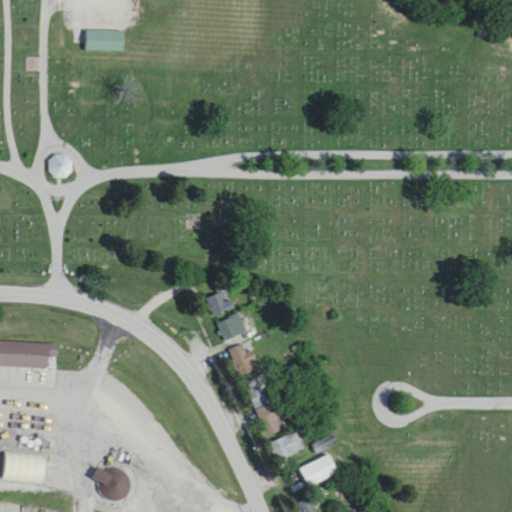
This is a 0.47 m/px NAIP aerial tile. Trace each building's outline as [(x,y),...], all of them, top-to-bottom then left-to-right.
[(122,30),(85,30),(85,52),(122,52),(122,30)] [(61,180),(74,167),(59,153),(46,167),(61,180)] [(234,308),(231,300),(225,303),(220,293),(206,299),(214,317),(234,308)] [(246,332),(238,314),(217,324),(225,342),(246,332)] [(0,341),(0,366),(49,369),(49,357),(57,358),(57,345),(0,341)] [(238,377),(258,370),(253,354),(248,356),(244,345),(229,350),(238,377)] [(268,402),(264,395),(271,391),(263,375),(244,384),(256,408),(268,402)] [(254,413),(266,438),(287,428),(275,403),(254,413)] [(274,462),(304,452),(298,434),(268,443),(274,462)] [(300,470),(310,489),(339,474),(329,455),(300,470)] [(93,481),(105,485),(101,497),(123,504),(131,478),(98,467),(93,481)] [(298,503),(300,511),(316,511),(312,499),(298,503)]
